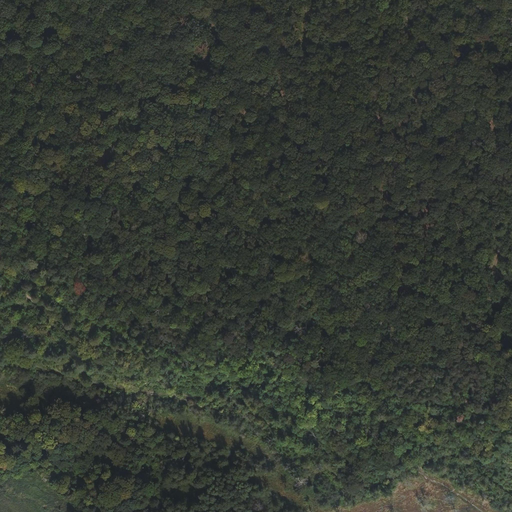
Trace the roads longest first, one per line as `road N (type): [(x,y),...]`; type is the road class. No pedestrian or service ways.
road 1 (track): [(511,67),(378,0)]
road 2 (track): [(151,511),(151,458),(166,394)]
